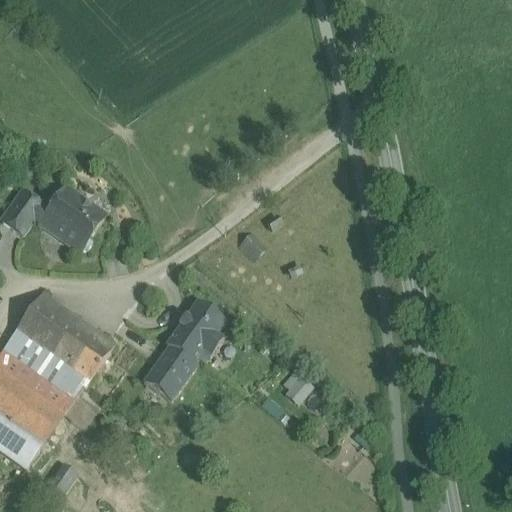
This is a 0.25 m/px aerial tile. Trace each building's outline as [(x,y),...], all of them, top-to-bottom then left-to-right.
[(105,222),(65,194),(49,216),(41,228),(81,256),(81,255),(82,256),(87,255),(92,248),(91,243),(90,242),(105,222)] [(49,216),(22,198),(1,227),(22,241),(34,224),(41,228),(49,216)] [(253,264),(261,256),(246,241),(238,248),(253,264)] [(116,350),(42,298),(13,340),(85,392),(116,350)] [(197,308),(186,322),(185,322),(178,331),(179,332),(166,351),(168,353),(196,373),(197,371),(194,370),(202,358),(210,364),(223,346),(215,340),(224,328),(197,308)] [(85,392),(13,340),(2,356),(74,407),(85,392)] [(196,373),(168,353),(143,388),(171,407),(196,373)] [(74,407),(2,356),(0,358),(0,375),(64,420),(74,407)] [(296,372),(281,397),(300,408),(315,383),(296,372)] [(64,420),(0,375),(0,425),(40,453),(64,420)] [(40,453),(0,425),(0,455),(26,473),(40,453)] [(63,469),(47,492),(61,503),(78,480),(63,469)]
